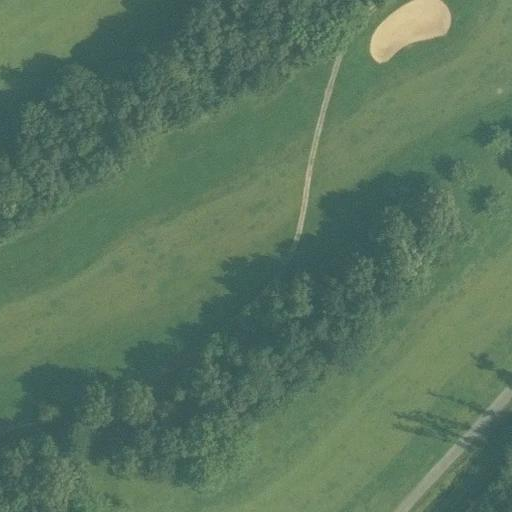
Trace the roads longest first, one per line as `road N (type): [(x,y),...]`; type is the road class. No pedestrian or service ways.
road 1 (track): [(0,432),(111,402),(213,341),(262,296),(294,247),(336,62),(349,33),(382,0)]
road 2 (track): [(399,511),(511,390)]
